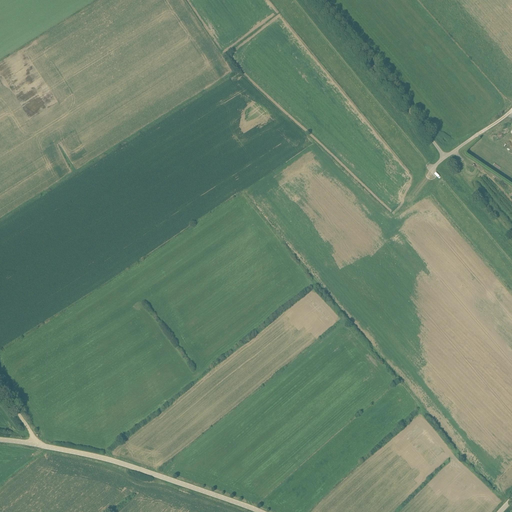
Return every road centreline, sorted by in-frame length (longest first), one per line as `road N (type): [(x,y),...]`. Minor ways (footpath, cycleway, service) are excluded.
road 1 (track): [(297,0),(511,263)]
road 2 (tertiary): [(258,511),(113,460),(0,439)]
road 3 (track): [(444,156),(316,0)]
